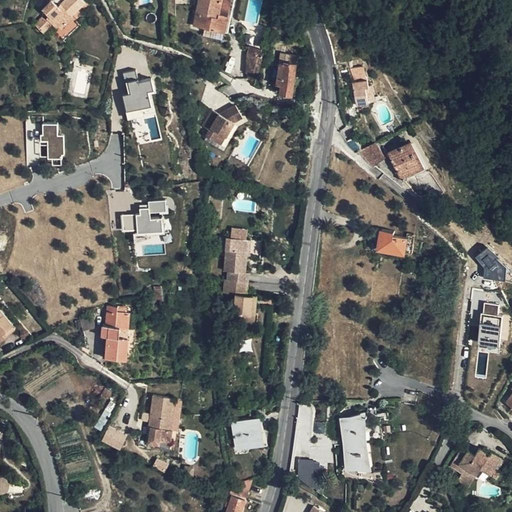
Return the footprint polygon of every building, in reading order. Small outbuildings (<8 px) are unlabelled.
[(55,32),(63,40),(79,24),(71,16),(85,2),(82,0),(64,0),(59,6),(55,3),(53,6),(50,4),(44,10),(46,13),(35,25),(35,26),(43,34),(52,25),(58,30),(55,32)] [(199,0),(197,13),(194,27),(225,34),(229,16),(220,14),(223,0),(199,0)] [(235,0),(223,0),(220,14),(229,16),(225,34),(228,34),(235,0)] [(49,39),(55,32),(58,30),(52,25),(43,34),(49,39)] [(280,92),(292,93),(296,63),(297,54),(281,52),(277,84),(281,85),(280,92)] [(256,55),(244,58),(246,65),(258,62),(256,55)] [(299,64),(296,63),(292,93),(295,94),(296,84),(302,85),(303,74),(298,74),(299,64)] [(362,66),(347,68),(350,81),(347,82),(351,105),(368,102),(365,87),(368,86),(367,78),(365,78),(362,66)] [(136,70),(123,73),(127,95),(123,96),(126,116),(151,112),(147,92),(153,91),(150,77),(138,80),(136,70)] [(239,113),(228,118),(229,120),(224,122),(222,120),(215,115),(203,129),(211,134),(206,140),(214,146),(220,139),(225,143),(235,130),(244,127),(239,113)] [(41,142),(47,142),(47,159),(63,159),(63,136),(57,136),(57,124),(42,124),(41,142)] [(353,152),(360,149),(353,138),(346,141),(353,152)] [(219,150),(225,143),(220,139),(214,146),(219,150)] [(376,142),(360,149),(361,150),(368,159),(374,165),(384,156),(376,142)] [(399,172),(402,179),(426,167),(424,162),(421,164),(410,142),(389,152),(393,158),(391,159),(397,173),(399,172)] [(139,214),(121,214),(121,231),(137,231),(137,234),(161,233),(161,219),(149,219),(149,213),(166,212),(166,202),(139,202),(139,214)] [(395,230),(381,228),(379,249),(412,254),(415,233),(406,232),(405,236),(395,235),(395,230)] [(252,305),(252,295),(247,295),(249,273),(245,273),(247,255),(247,240),(227,238),(224,272),(227,272),(225,294),(236,295),(234,313),(232,313),(231,323),(240,324),(240,328),(241,328),(254,329),(256,305),(252,305)] [(504,281),(506,265),(496,263),(497,251),(482,250),(479,278),(504,281)] [(160,286),(153,287),(154,299),(161,299),(160,286)] [(498,350),(502,305),(482,303),(478,349),(498,350)] [(102,325),(102,336),(108,336),(106,358),(125,359),(127,338),(118,337),(119,327),(128,327),(130,312),(126,312),(117,311),(117,306),(108,305),(106,325),(102,325)] [(0,309),(0,339),(7,333),(4,329),(12,323),(0,309)] [(98,327),(95,313),(80,316),(79,317),(83,331),(98,327)] [(16,327),(12,323),(4,329),(7,333),(8,334),(16,327)] [(232,332),(241,333),(241,328),(240,328),(240,324),(231,323),(230,332),(231,332),(232,332)] [(126,390),(115,384),(99,411),(109,417),(126,390)] [(170,431),(170,429),(174,398),(153,395),(149,426),(151,426),(148,442),(157,444),(158,441),(171,443),(173,431),(170,431)] [(180,399),(174,398),(170,429),(176,430),(180,399)] [(363,416),(342,418),(347,469),(368,467),(363,416)] [(258,419),(232,423),(236,447),(262,443),(258,419)] [(122,449),(127,433),(107,427),(102,443),(122,449)] [(450,466),(457,470),(461,464),(468,451),(462,447),(450,466)] [(468,451),(461,464),(477,473),(480,469),(490,475),(501,457),(491,452),(490,454),(484,450),(480,448),(475,455),(468,451)] [(504,459),(501,457),(490,475),(496,478),(501,472),(498,470),(504,459)] [(298,477),(314,489),(314,467),(314,461),(298,461),(298,477)] [(473,480),(477,473),(461,464),(457,470),(473,480)] [(0,492),(13,493),(13,480),(8,480),(6,477),(3,476),(0,475),(0,492)] [(251,479),(231,485),(231,495),(224,511),(239,511),(252,479),(251,479)]
